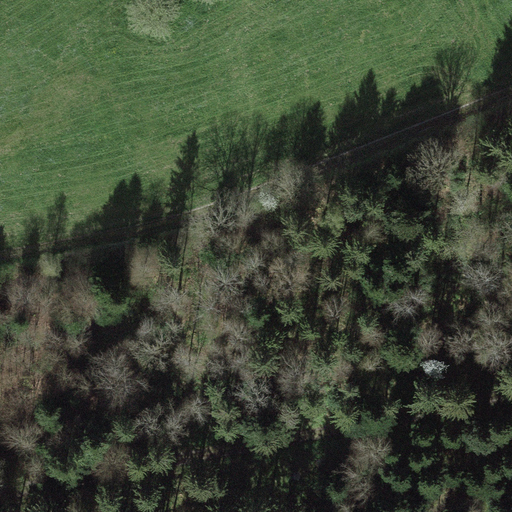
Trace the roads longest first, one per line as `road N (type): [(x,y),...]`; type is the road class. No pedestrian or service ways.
road 1 (track): [(0,254),(231,201),(511,89)]
road 2 (track): [(0,492),(511,389)]
